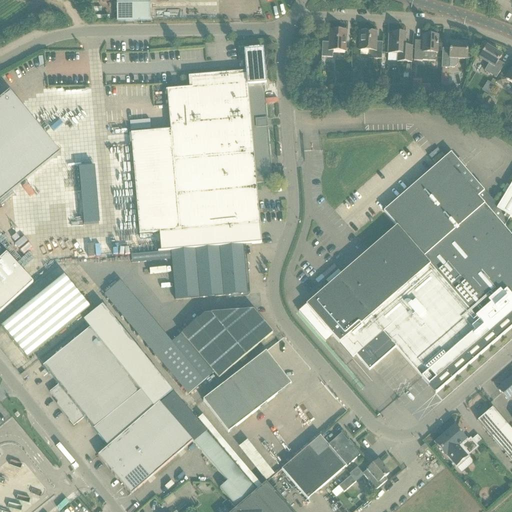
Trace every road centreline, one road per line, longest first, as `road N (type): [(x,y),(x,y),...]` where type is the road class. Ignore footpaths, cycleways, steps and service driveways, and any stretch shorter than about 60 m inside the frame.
road 1 (unclassified): [(511,351),(437,421),(406,436),(364,421),(286,332),(270,304),(290,213),(282,29)]
road 2 (unclassified): [(0,62),(64,31),(282,29)]
road 3 (unclassified): [(115,511),(0,370)]
road 4 (residential): [(293,14),(443,23),(464,16)]
